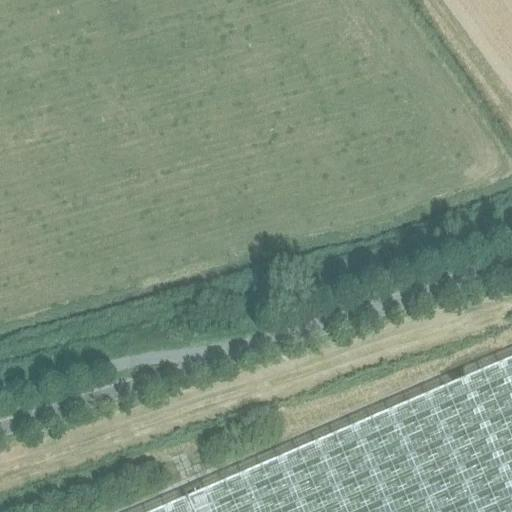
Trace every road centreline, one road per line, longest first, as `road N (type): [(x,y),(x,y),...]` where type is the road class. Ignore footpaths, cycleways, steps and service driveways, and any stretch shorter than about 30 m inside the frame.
road 1 (unclassified): [(249,351),(511,266)]
road 2 (unclassified): [(0,432),(249,351)]
road 3 (unclassified): [(249,351),(169,356),(0,390)]
